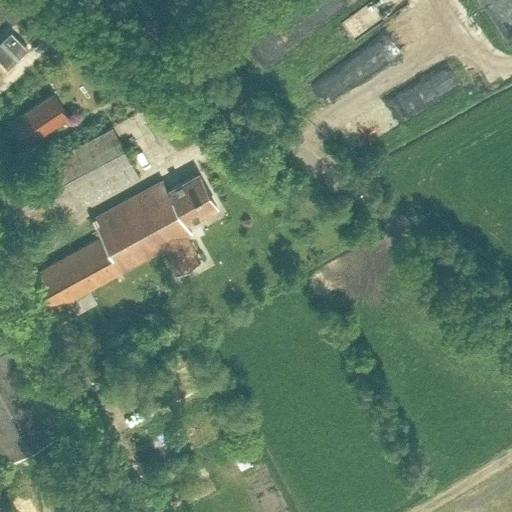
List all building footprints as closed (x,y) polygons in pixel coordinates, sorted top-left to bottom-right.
[(328,29),(358,1),(357,0),(329,0),(314,15),(328,29)] [(338,79),(328,85),(340,108),(351,102),(338,79)] [(10,119),(26,142),(67,114),(52,91),(10,119)] [(112,124),(0,184),(0,218),(12,242),(138,174),(112,124)] [(0,172),(17,164),(1,136),(0,136),(0,172)] [(168,188),(162,178),(92,216),(102,234),(30,272),(58,322),(78,312),(69,297),(163,247),(177,274),(200,262),(184,234),(191,230),(185,220),(216,204),(198,171),(168,188)] [(28,374),(0,320),(0,461),(1,463),(54,437),(22,377),(28,374)] [(126,366),(117,350),(86,366),(95,382),(126,366)]
